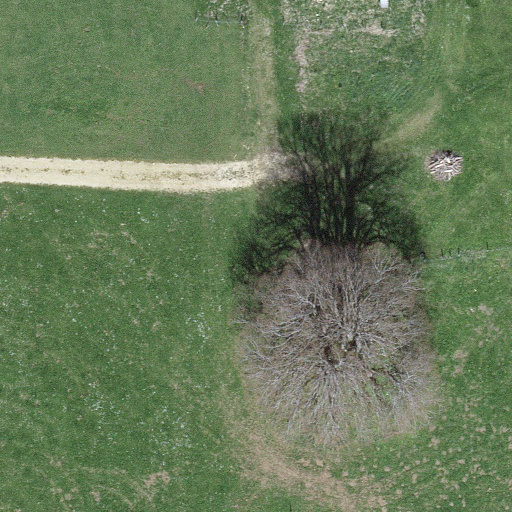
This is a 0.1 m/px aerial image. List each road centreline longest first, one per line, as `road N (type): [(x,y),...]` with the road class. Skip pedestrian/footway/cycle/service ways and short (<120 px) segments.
road 1 (track): [(0,164),(273,177),(265,0)]
road 2 (track): [(273,511),(273,177)]
